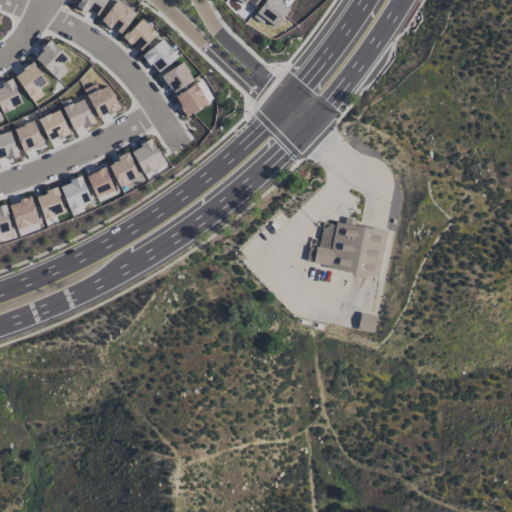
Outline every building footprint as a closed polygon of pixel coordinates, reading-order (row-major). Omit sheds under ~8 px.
[(105,0),(79,0),(75,7),(86,13),(89,9),(97,14),(105,0)] [(134,14),(116,0),(115,0),(99,20),(118,35),(134,14)] [(137,52),(155,34),(140,19),(122,36),(137,52)] [(141,55),(155,72),(176,56),(162,39),(141,55)] [(67,57),(49,41),(33,58),(56,80),(66,70),(60,64),(67,57)] [(192,80),(181,62),(160,75),(170,93),(192,80)] [(38,89),(46,84),(32,63),(13,75),(31,103),(42,95),(38,89)] [(0,112),(0,113),(21,104),(11,80),(0,85),(0,112)] [(173,96),(184,116),(207,104),(196,83),(173,96)] [(118,108),(107,85),(97,89),(94,84),(83,89),(97,118),(118,108)] [(62,105),(71,130),(92,123),(84,99),(69,104),(69,103),(62,105)] [(68,133),(57,110),(37,119),(47,142),(68,133)] [(41,145),(33,121),(13,128),(22,152),(41,145)] [(0,133),(0,146),(1,146),(6,160),(17,157),(9,131),(0,133)] [(130,150),(141,173),(162,164),(151,140),(130,150)] [(117,186),(137,178),(127,152),(115,157),(116,161),(108,164),(117,186)] [(85,175),(93,197),(112,191),(104,168),(85,175)] [(68,210),(89,202),(80,177),(58,185),(68,210)] [(41,218),(62,213),(56,189),(35,194),(41,218)] [(37,221),(29,197),(7,205),(15,229),(37,221)] [(0,234),(1,234),(0,231),(0,224),(8,222),(3,205),(0,205),(0,234)] [(335,222),(343,224),(344,218),(356,220),(356,226),(387,231),(377,279),(325,269),(326,266),(312,263),(316,247),(329,249),(335,222)] [(360,313),(357,330),(373,333),(376,316),(360,313)]
